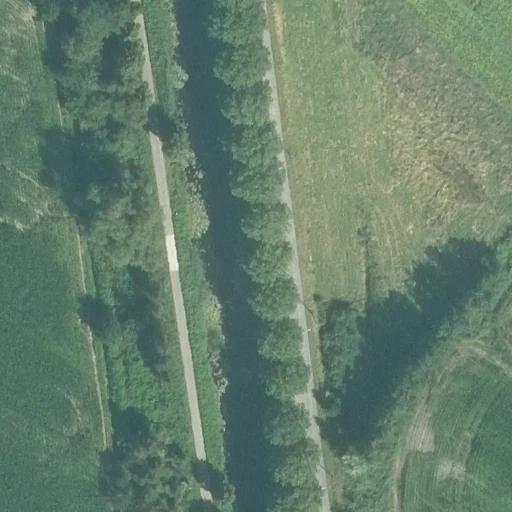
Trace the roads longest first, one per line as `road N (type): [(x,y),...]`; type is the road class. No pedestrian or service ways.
road 1 (unclassified): [(133,0),(204,511)]
road 2 (tertiary): [(254,0),(320,511)]
